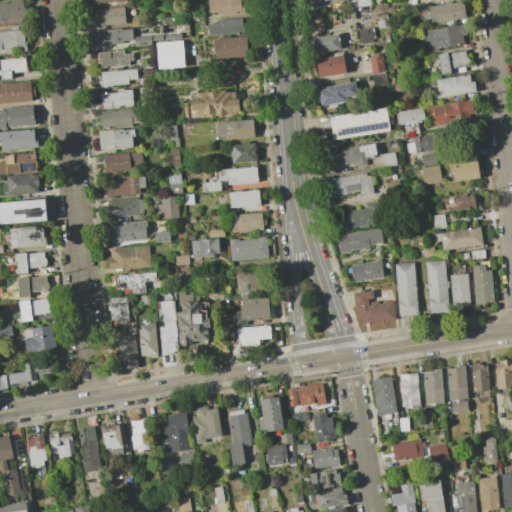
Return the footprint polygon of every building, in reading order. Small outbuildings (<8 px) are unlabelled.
[(0,1),(7,0),(21,0),(23,7),(25,7),(27,17),(0,21),(0,1)] [(240,0),(240,3),(243,3),(244,13),(217,15),(216,12),(209,12),(208,0),(240,0)] [(463,1),(465,17),(435,22),(435,21),(431,21),(431,17),(422,18),(420,7),(463,1)] [(123,7),(124,23),(94,25),(93,9),(123,7)] [(207,23),(216,23),(216,20),(241,18),(241,23),(245,22),(245,32),(208,35),(207,23)] [(463,24),(465,34),(461,35),(462,44),(437,48),(437,50),(425,52),(422,31),(463,24)] [(93,35),(95,35),(95,29),(120,27),(120,29),(131,28),(132,40),(121,41),(121,43),(97,45),(96,44),(94,44),(93,35)] [(357,30),(370,28),(372,41),(359,43),(357,30)] [(0,31),(22,29),(23,42),(24,42),(25,50),(17,51),(17,47),(10,48),(11,52),(4,52),(4,49),(0,49),(0,31)] [(180,39),(179,33),(157,36),(157,41),(180,39)] [(133,36),(161,34),(161,40),(150,41),(151,45),(133,46),(133,36)] [(337,34),(340,48),(314,52),(312,37),(337,34)] [(245,36),(247,55),(214,58),(212,38),(245,36)] [(181,40),(183,66),(156,68),(154,42),(181,40)] [(98,58),(97,52),(122,50),(122,54),(126,53),(126,52),(133,51),(133,61),(128,61),(128,65),(100,67),(100,62),(97,62),(97,59),(98,58)] [(436,53),(446,52),(446,53),(464,50),(466,66),(449,68),(450,73),(439,75),(436,53)] [(342,54),(345,73),(318,77),(315,58),(342,54)] [(382,55),(384,70),(370,73),(367,57),(382,55)] [(0,58),(24,57),(25,71),(10,72),(10,77),(0,78),(0,58)] [(100,80),(99,71),(135,68),(136,78),(127,79),(127,84),(111,85),(111,86),(97,88),(97,80),(100,80)] [(370,73),(384,71),(386,84),(372,86),(370,73)] [(436,88),(435,79),(468,74),(469,81),(473,81),(474,91),(432,98),(431,89),(436,88)] [(0,83),(29,81),(30,88),(33,88),(33,94),(30,94),(31,100),(0,102),(0,83)] [(325,89),(324,86),(354,81),(356,95),(345,97),(345,101),(334,103),(335,106),(327,107),(327,104),(320,106),(317,90),(325,89)] [(117,92),(117,89),(123,89),(123,90),(130,89),(132,106),(123,107),(123,105),(119,106),(119,107),(101,109),(100,94),(117,92)] [(188,92),(223,90),(223,92),(233,91),(233,99),(237,99),(238,111),(226,112),(226,114),(214,115),(214,113),(193,115),(192,110),(190,110),(188,92)] [(470,98),(474,120),(430,126),(427,105),(470,98)] [(0,109),(2,109),(2,108),(32,105),(34,124),(5,127),(5,128),(0,128),(0,109)] [(333,117),(333,115),(385,107),(388,130),(332,139),(328,117),(333,117)] [(138,108),(139,122),(131,123),(131,126),(101,128),(100,111),(138,108)] [(421,108),(423,119),(419,120),(420,122),(416,122),(418,133),(404,135),(402,124),(396,125),(395,112),(421,108)] [(252,119),(254,137),(225,139),(225,134),(217,135),(216,122),(252,119)] [(175,124),(176,139),(168,140),(166,125),(175,124)] [(133,128),(133,136),(131,136),(132,146),(98,149),(97,131),(133,128)] [(0,131),(32,129),(33,138),(36,138),(36,146),(0,149),(0,131)] [(439,133),(441,148),(415,152),(412,137),(439,133)] [(231,150),(230,144),(254,143),(256,161),(232,163),(231,155),(230,155),(229,150),(231,150)] [(358,145),(358,146),(373,143),(375,154),(365,155),(366,165),(354,167),(354,162),(324,167),(321,150),(358,145)] [(178,148),(179,164),(166,165),(164,149),(178,148)] [(140,152),(141,164),(128,164),(129,170),(118,171),(118,174),(111,175),(111,172),(104,172),(102,155),(140,152)] [(393,152),(395,165),(383,166),(381,154),(393,152)] [(434,152),(436,163),(423,165),(421,154),(434,152)] [(34,153),(35,171),(0,173),(0,161),(4,161),(4,155),(34,153)] [(450,163),(450,162),(475,158),(478,177),(453,181),(452,172),(448,172),(446,164),(450,163)] [(438,165),(440,182),(423,184),(420,167),(438,165)] [(208,182),(208,179),(214,179),(213,169),(254,166),(256,182),(226,184),(225,180),(219,181),(219,190),(203,192),(202,182),(208,182)] [(179,172),(181,192),(168,193),(166,173),(179,172)] [(6,182),(5,176),(35,173),(37,193),(7,195),(7,192),(3,192),(2,182),(6,182)] [(364,173),(365,176),(369,175),(372,193),(361,195),(360,190),(330,195),(327,178),(364,173)] [(143,174),(144,187),(138,188),(139,193),(103,196),(102,178),(143,174)] [(398,179),(399,188),(386,190),(385,181),(398,179)] [(257,190),(259,205),(228,207),(227,192),(257,190)] [(454,206),(452,195),(472,192),(475,207),(451,211),(450,206),(454,206)] [(176,196),(178,217),(156,219),(155,197),(176,196)] [(140,197),(142,214),(109,216),(108,200),(140,197)] [(0,202),(43,198),(45,220),(0,223),(0,202)] [(366,208),(365,203),(377,201),(381,223),(346,228),(343,212),(366,208)] [(230,215),(261,212),(262,219),(264,218),(265,224),(262,224),(262,230),(231,232),(230,215)] [(443,213),(445,227),(433,229),(431,215),(443,213)] [(144,220),(145,239),(111,242),(110,231),(107,231),(106,223),(144,220)] [(41,225),(42,237),(44,237),(45,244),(9,248),(7,228),(41,225)] [(479,226),(481,244),(441,250),(440,241),(433,242),(431,233),(479,226)] [(378,228),(381,243),(368,245),(369,249),(339,254),(336,234),(378,228)] [(168,230),(169,241),(154,242),(154,231),(168,230)] [(237,238),(237,240),(256,239),(256,237),(265,236),(267,257),(230,260),(228,238),(237,238)] [(217,238),(218,253),(212,253),(212,257),(205,257),(205,256),(191,257),(190,240),(217,238)] [(110,256),(109,248),(114,248),(114,246),(121,245),(121,247),(147,245),(149,266),(108,269),(107,257),(110,256)] [(433,247),(434,255),(423,257),(422,248),(433,247)] [(483,249),(484,257),(470,258),(470,251),(483,249)] [(13,253),(24,252),(24,253),(43,252),(44,266),(26,268),(26,273),(15,273),(13,253)] [(187,254),(188,263),(174,264),(173,255),(187,254)] [(375,261),(374,258),(379,257),(382,277),(353,281),(351,264),(375,261)] [(442,260),(447,312),(428,314),(424,261),(442,260)] [(412,262),(417,314),(398,316),(394,264),(412,262)] [(482,264),(483,270),(489,270),(492,302),(474,304),(471,265),(482,264)] [(154,271),(155,280),(143,281),(144,293),(134,293),(133,288),(114,289),(113,275),(154,271)] [(256,273),(256,275),(266,274),(267,290),(236,293),(234,275),(256,273)] [(465,273),(468,304),(451,306),(449,274),(465,273)] [(15,277),(26,276),(27,277),(45,275),(46,290),(28,292),(28,297),(17,297),(15,277)] [(372,291),(372,298),(367,298),(368,301),(377,301),(378,303),(383,303),(382,301),(392,300),(394,319),(362,322),(362,318),(358,319),(357,306),(353,307),(352,292),(372,291)] [(180,311),(180,305),(177,305),(176,292),(183,292),(184,294),(192,294),(192,301),(197,301),(197,308),(198,308),(198,302),(207,301),(207,309),(205,309),(205,317),(208,316),(208,326),(207,326),(208,339),(206,339),(206,342),(191,343),(191,340),(189,340),(189,345),(180,345),(180,343),(178,344),(175,311),(180,311)] [(151,294),(152,303),(149,304),(149,306),(146,306),(146,304),(139,305),(138,295),(151,294)] [(125,296),(127,318),(110,319),(108,298),(125,296)] [(238,306),(241,306),(241,299),(266,297),(268,317),(239,319),(238,306)] [(17,301),(28,299),(28,300),(46,298),(48,312),(30,315),(31,320),(20,321),(17,301)] [(172,300),(176,353),(160,355),(158,327),(162,326),(161,314),(160,314),(159,310),(156,310),(155,302),(172,300)] [(139,328),(139,325),(148,324),(148,322),(154,322),(156,357),(149,358),(149,355),(139,355),(137,329),(139,328)] [(0,327),(10,325),(11,336),(0,337),(0,327)] [(23,336),(22,329),(52,325),(55,350),(35,353),(34,352),(26,353),(24,343),(15,344),(14,338),(23,336)] [(268,325),(269,338),(260,338),(260,342),(258,342),(258,344),(256,344),(256,345),(250,346),(250,344),(238,345),(236,327),(268,325)] [(117,346),(116,335),(131,334),(131,341),(134,340),(136,367),(119,368),(118,366),(115,366),(113,346),(117,346)] [(493,359),(510,358),(511,387),(495,388),(493,359)] [(486,363),(488,390),(472,391),(470,364),(486,363)] [(455,367),(454,365),(462,364),(466,398),(448,400),(444,368),(455,367)] [(9,386),(7,373),(41,368),(43,381),(9,386)] [(430,371),(430,369),(439,368),(442,401),(433,402),(433,405),(424,406),(421,372),(430,371)] [(416,373),(418,405),(409,406),(409,404),(401,405),(398,374),(416,373)] [(389,376),(396,411),(377,415),(370,380),(389,376)] [(320,382),(324,403),(314,405),(314,402),(298,404),(295,386),(320,382)] [(293,388),(296,404),(288,406),(285,389),(293,388)] [(262,420),(259,399),(277,396),(282,428),(258,432),(256,421),(262,420)] [(465,400),(466,410),(450,411),(450,402),(465,400)] [(196,415),(195,408),(206,406),(206,409),(216,408),(220,436),(203,438),(204,442),(195,443),(191,416),(196,415)] [(233,443),(228,415),(229,415),(229,411),(242,409),(243,413),(245,413),(251,443),(240,445),(243,463),(231,465),(227,444),(233,443)] [(184,412),(187,433),(185,433),(187,450),(168,452),(167,442),(158,443),(156,426),(166,425),(165,415),(184,412)] [(290,414),(307,412),(308,420),(291,422),(290,414)] [(324,412),(325,418),(330,417),(334,437),(316,440),(314,428),(313,428),(310,415),(324,412)] [(429,415),(431,427),(422,428),(421,416),(429,415)] [(406,417),(407,430),(399,431),(398,418),(406,417)] [(145,418),(147,431),(149,430),(150,436),(148,436),(149,444),(147,444),(147,447),(145,447),(145,450),(136,452),(136,449),(132,450),(129,436),(131,435),(129,421),(145,418)] [(113,423),(113,425),(122,424),(125,444),(121,445),(122,452),(113,453),(112,447),(103,448),(101,433),(99,433),(98,426),(113,423)] [(92,426),(100,469),(84,472),(79,444),(81,443),(81,441),(79,441),(77,429),(92,426)] [(61,432),(62,434),(69,432),(74,453),(68,454),(68,456),(58,458),(57,452),(51,453),(47,434),(61,432)] [(0,436),(7,435),(12,458),(5,459),(6,469),(15,468),(19,493),(3,496),(0,480),(0,436)] [(41,435),(45,460),(41,460),(42,465),(33,467),(33,464),(29,464),(27,452),(29,452),(27,437),(41,435)] [(418,437),(419,442),(422,441),(423,448),(420,449),(421,455),(393,460),(390,442),(418,437)] [(484,446),(483,439),(493,438),(495,460),(486,461),(485,452),(482,452),(481,446),(484,446)] [(444,442),(446,454),(428,457),(426,445),(444,442)] [(294,445),(308,443),(309,451),(295,453),(294,445)] [(266,454),(265,447),(284,444),(284,445),(286,457),(281,458),(281,463),(268,465),(267,462),(264,462),(263,454),(266,454)] [(292,444),(295,462),(287,463),(286,457),(284,445),(292,444)] [(456,445),(457,453),(450,454),(449,446),(456,445)] [(332,447),(332,450),(336,449),(338,465),(328,467),(328,465),(313,468),(310,450),(332,447)] [(192,452),(193,462),(179,464),(178,454),(192,452)] [(462,455),(464,467),(451,469),(450,456),(462,455)] [(337,469),(339,486),(310,490),(308,473),(337,469)] [(511,509),(509,510),(509,506),(502,507),(500,473),(503,473),(503,471),(511,470),(511,509)] [(487,477),(487,476),(493,475),(493,476),(495,476),(498,508),(480,510),(477,478),(487,477)] [(438,480),(442,511),(427,511),(425,499),(419,500),(417,483),(438,480)] [(472,481),(474,511),(456,511),(454,483),(472,481)] [(400,493),(398,485),(410,483),(413,501),(412,501),(413,511),(395,511),(394,504),(391,505),(389,495),(400,493)] [(220,486),(223,501),(215,503),(213,487),(220,486)] [(339,486),(341,494),(344,493),(346,503),(309,510),(306,492),(339,486)] [(274,488),(276,505),(270,506),(268,489),(274,488)] [(249,494),(252,511),(246,511),(243,495),(249,494)] [(188,497),(190,511),(184,511),(176,511),(175,499),(188,497)] [(0,511),(0,503),(24,501),(25,511),(0,511)]
